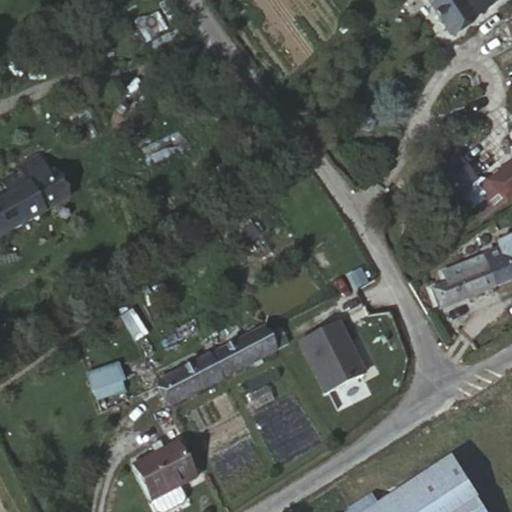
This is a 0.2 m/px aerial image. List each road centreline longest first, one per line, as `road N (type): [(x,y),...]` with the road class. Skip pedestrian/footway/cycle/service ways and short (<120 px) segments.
road 1 (unclassified): [(453,389),(337,188),(217,45),(191,0)]
road 2 (unclassified): [(261,511),(453,389)]
